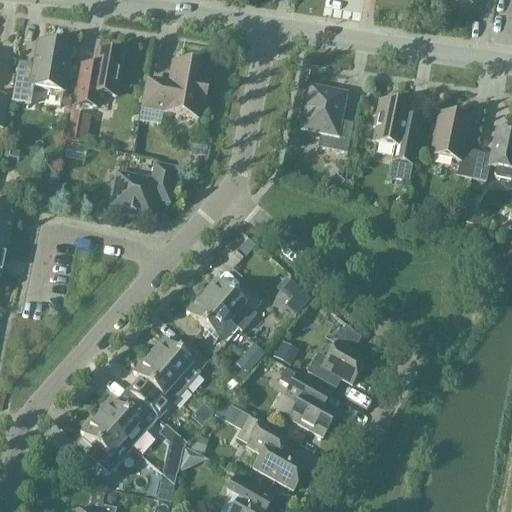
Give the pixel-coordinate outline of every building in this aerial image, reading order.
[(52,46),(36,44),(32,74),(16,72),(10,103),(30,107),(33,88),(62,93),(70,50),(66,49),(64,45),(55,43),(52,46)] [(115,99),(122,58),(97,53),(92,78),(79,76),(74,105),(95,109),(97,96),(115,99)] [(165,115),(196,121),(199,106),(203,107),(207,85),(203,84),(205,71),(195,70),(192,65),(186,64),(182,67),(172,65),(170,79),(173,84),(170,87),(148,83),(143,110),(165,114),(165,115)] [(346,156),(352,126),(339,123),(345,96),(310,89),(301,132),(319,136),(317,150),(346,156)] [(421,122),(406,119),(408,109),(405,109),(406,107),(404,103),(399,102),(395,105),(395,107),(379,103),(373,130),(375,131),(372,145),(399,150),(396,164),(412,168),(421,122)] [(470,182),(475,154),(461,151),(467,122),(438,116),(429,157),(458,163),(455,179),(470,182)] [(82,124),(68,122),(64,142),(78,144),(82,124)] [(488,169),(494,170),(492,177),(495,180),(509,183),(511,180),(511,134),(495,131),(490,157),(476,154),(471,182),(485,185),(488,169)] [(167,204),(174,172),(154,168),(151,184),(116,176),(109,212),(150,220),(154,201),(167,204)] [(20,183),(14,171),(0,177),(0,185),(3,191),(20,183)] [(0,232),(9,235),(13,213),(0,210),(0,232)] [(0,254),(4,256),(9,235),(0,232),(0,254)] [(233,298),(214,282),(200,298),(237,332),(240,334),(255,318),(251,315),(260,305),(241,289),(233,298)] [(298,292),(284,309),(294,318),(309,302),(298,292)] [(200,298),(185,315),(203,332),(195,341),(214,358),(223,348),(237,332),(200,298)] [(162,342),(147,358),(184,391),(207,365),(188,348),(180,358),(162,342)] [(299,351),(282,342),(272,360),(289,370),(299,351)] [(351,387),(364,364),(334,347),(326,361),(317,356),(306,376),(335,392),(341,381),(351,387)] [(184,391),(147,358),(132,375),(150,391),(142,401),(161,417),(184,391)] [(318,390),(296,377),(285,371),(278,384),(287,389),(282,399),(296,407),(288,422),(321,440),(335,415),(311,401),(318,390)] [(247,420),(256,407),(234,391),(225,404),(247,420)] [(131,451),(145,435),(158,421),(139,405),(127,418),(109,402),(94,418),(131,451)] [(94,418),(79,435),(97,451),(89,461),(108,477),(117,467),(131,451),(94,418)] [(258,425),(258,426),(247,420),(235,442),(246,448),(244,450),(259,459),(253,471),(292,493),(305,470),(273,452),(281,438),(258,425)] [(166,446),(160,476),(172,487),(174,476),(175,476),(181,452),(183,450),(182,449),(185,446),(174,437),(166,446)] [(207,442),(194,439),(190,453),(204,456),(207,442)] [(225,496),(227,497),(218,511),(262,511),(259,510),(266,497),(235,479),(225,496)] [(116,496),(106,494),(104,505),(109,506),(115,503),(116,496)]
